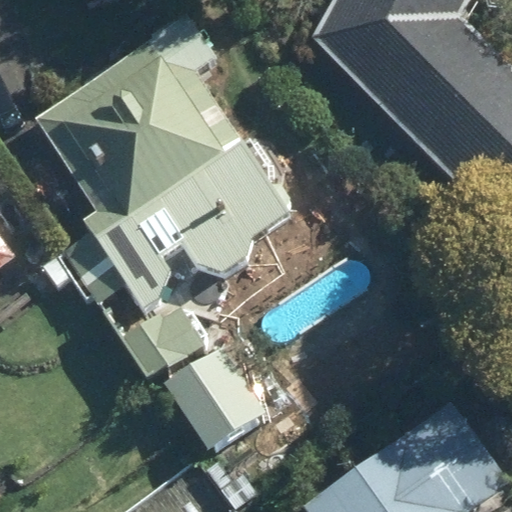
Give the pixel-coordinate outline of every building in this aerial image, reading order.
[(511,75),(463,25),(477,0),(336,0),(310,48),(496,235),(511,219),(511,75)] [(160,308),(172,276),(164,265),(180,254),(183,254),(195,273),(224,283),(250,265),(253,246),(290,221),(267,187),(245,202),(234,186),(257,171),(196,79),(215,66),(187,24),(35,126),(97,218),(82,228),(89,238),(60,258),(98,314),(126,296),(131,303),(143,319),(160,308)] [(0,282),(18,270),(0,246),(0,282)] [(154,321),(122,341),(150,386),(168,374),(173,382),(165,387),(211,459),(260,429),(216,358),(211,361),(181,314),(158,329),(154,321)] [(451,411),(303,511),(487,511),(510,496),(451,411)]
